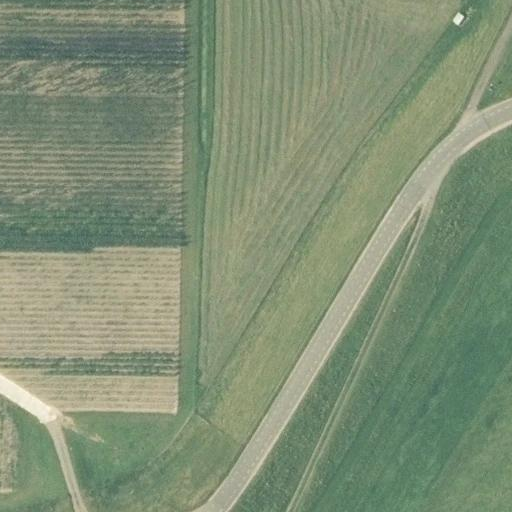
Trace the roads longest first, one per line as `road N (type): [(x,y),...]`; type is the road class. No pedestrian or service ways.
road 1 (unclassified): [(511,111),(464,136),(419,184),(214,511)]
road 2 (track): [(290,511),(428,211),(434,164)]
